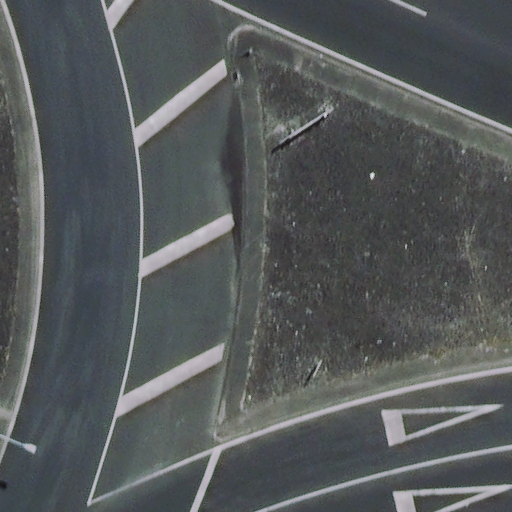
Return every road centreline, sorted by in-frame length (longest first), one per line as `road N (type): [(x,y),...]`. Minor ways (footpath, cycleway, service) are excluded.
road 1 (trunk): [(68,0),(86,38),(101,170),(88,323),(35,511)]
road 2 (trunk): [(511,442),(435,447),(218,511)]
road 3 (trunk): [(375,0),(511,63)]
